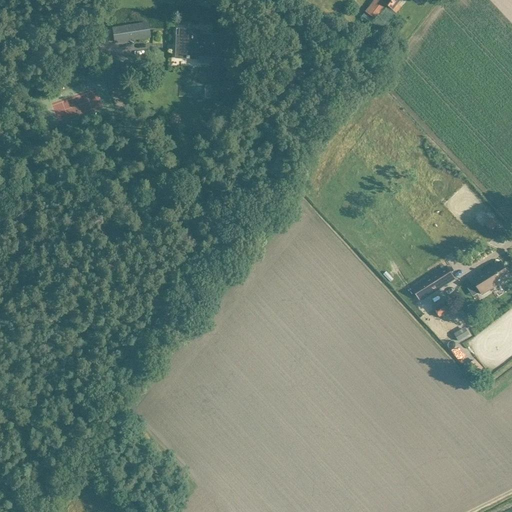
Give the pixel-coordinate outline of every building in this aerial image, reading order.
[(382,0),(381,2),(386,6),(393,12),(398,5),(402,0),(382,0)] [(150,38),(148,22),(112,27),(114,43),(150,38)] [(181,54),(181,57),(186,57),(186,59),(189,59),(189,57),(214,59),(214,60),(213,60),(213,71),(214,71),(214,73),(211,72),(210,83),(221,84),(221,73),(219,73),(219,71),(223,71),(223,61),(219,61),(219,59),(220,59),(221,35),(200,34),(200,30),(179,29),(178,36),(176,36),(175,54),(181,54)] [(322,70),(315,59),(294,74),(302,84),(322,70)] [(510,277),(501,263),(473,281),(483,295),(510,277)] [(411,288),(420,303),(456,280),(447,266),(411,288)] [(471,345),(476,356),(488,351),(482,339),(471,345)]
